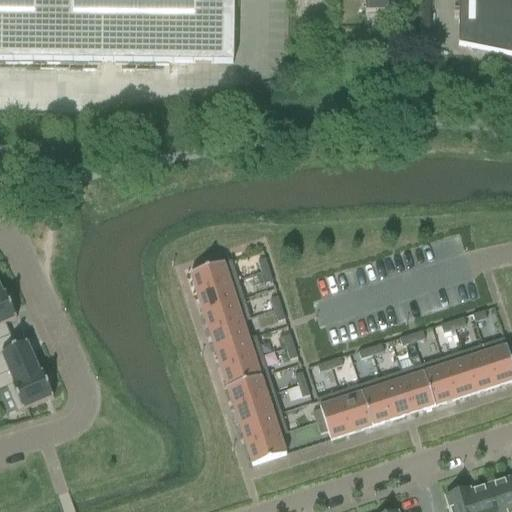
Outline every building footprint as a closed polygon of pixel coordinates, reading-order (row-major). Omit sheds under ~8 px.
[(0,0),(0,62),(233,65),(233,0),(0,0)] [(370,0),(370,16),(400,16),(400,0),(370,0)] [(511,0),(458,0),(458,47),(511,58),(511,0)] [(261,275),(269,273),(265,261),(258,264),(261,275)] [(237,282),(231,263),(189,276),(196,296),(237,282)] [(261,275),(265,287),(272,284),(269,273),(261,275)] [(202,315),(244,302),(237,282),(196,296),(202,315)] [(0,341),(10,338),(5,326),(16,321),(5,296),(0,298),(0,341)] [(274,313),(281,311),(277,299),(270,302),(274,313)] [(242,323),(250,321),(244,302),(202,315),(209,334),(242,323)] [(281,311),(274,313),(277,325),(285,322),(281,311)] [(484,314),(472,318),(475,325),(486,321),(484,314)] [(452,324),(454,332),(466,328),(463,320),(452,324)] [(215,353),(248,342),(242,323),(209,334),(215,353)] [(452,324),(440,328),(443,336),(454,332),(452,324)] [(411,337),(413,345),(424,341),(422,334),(411,337)] [(286,351),(293,349),(290,337),(282,340),(286,351)] [(411,337),(399,341),(402,349),(413,345),(411,337)] [(10,338),(0,341),(0,377),(8,374),(14,386),(11,387),(12,388),(42,375),(42,374),(39,375),(26,345),(15,349),(10,338)] [(248,342),(215,353),(221,372),(262,359),(256,339),(248,342)] [(511,383),(511,367),(503,341),(482,348),(495,389),(511,383)] [(381,347),(369,351),(372,359),(383,355),(381,347)] [(495,389),(482,348),(461,354),(475,396),(495,389)] [(297,360),(293,349),(286,351),(290,363),(297,360)] [(369,351),(358,355),(360,362),(372,359),(369,351)] [(475,396),(461,354),(441,361),(454,403),(475,396)] [(268,378),(262,359),(221,372),(227,391),(268,378)] [(328,364),(331,372),(342,368),(340,360),(328,364)] [(441,361),(420,368),(434,409),(454,403),(441,361)] [(331,372),(328,364),(317,368),(319,376),(331,372)] [(434,409),(420,368),(400,375),(413,416),(434,409)] [(11,387),(6,389),(17,415),(22,413),(53,400),(42,375),(12,388),(11,387)] [(298,389),(306,387),(302,375),(294,378),(298,389)] [(400,375),(379,381),(393,423),(413,416),(400,375)] [(233,410),(274,397),(268,378),(227,391),(233,410)] [(379,381),(359,388),(372,429),(393,423),(379,381)] [(298,389),(302,401),(309,398),(306,387),(298,389)] [(359,388),(338,395),(352,436),(372,429),(359,388)] [(338,395),(317,401),(320,412),(324,423),(327,434),(330,443),(352,436),(338,395)] [(275,397),(233,411),(240,430),(281,416),(275,397)] [(316,426),(324,423),(320,412),(312,414),(316,426)] [(281,416),(240,430),(246,448),(280,438),(287,436),(281,416)] [(316,426),(320,437),(327,434),(324,423),(316,426)] [(280,438),(246,448),(252,468),(286,457),(280,438)] [(511,511),(511,490),(509,481),(489,488),(496,511),(511,511)] [(496,511),(489,488),(469,494),(474,511),(496,511)] [(474,511),(469,494),(468,491),(446,499),(449,511),(474,511)]
